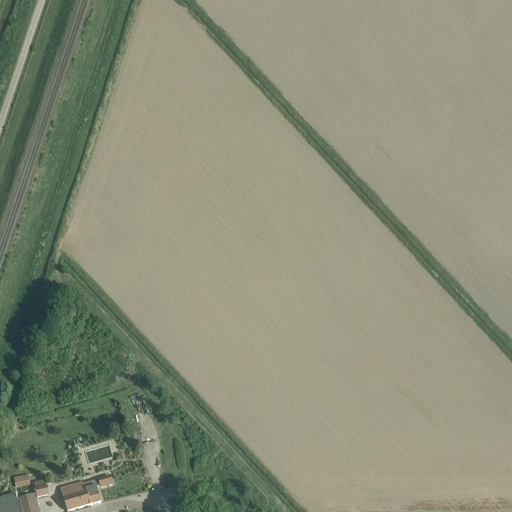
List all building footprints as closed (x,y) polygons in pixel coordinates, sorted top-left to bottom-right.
[(15,488),(30,485),(28,475),(13,478),(15,488)] [(110,477),(97,481),(99,488),(112,484),(110,478),(110,477)] [(83,482),(60,489),(64,503),(67,511),(68,511),(90,506),(101,503),(96,487),(85,490),(83,482)] [(44,486),(34,488),(36,498),(49,495),(47,485),(44,486)] [(0,509),(0,511),(20,511),(15,495),(0,498),(0,509)] [(21,511),(38,511),(34,495),(19,499),(21,511)]
